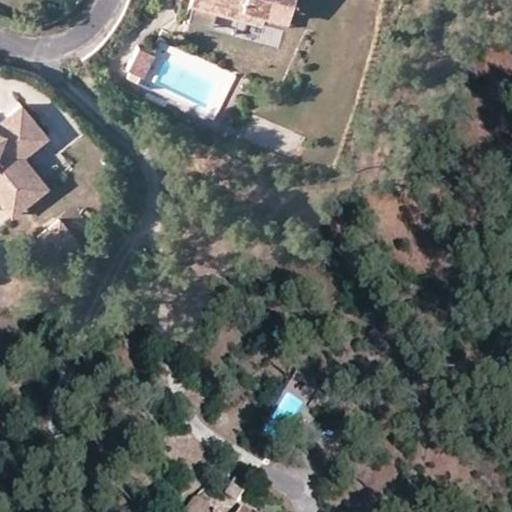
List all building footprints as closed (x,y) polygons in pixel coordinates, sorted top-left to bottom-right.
[(190,0),(191,1),(193,2),(217,9),(219,9),(221,0),(224,0),(243,6),(244,0),(190,0)] [(244,0),(243,6),(224,0),(221,0),(219,9),(263,21),(268,0),(244,0)] [(217,9),(193,2),(189,19),(213,26),(217,9)] [(138,45),(127,68),(142,75),(152,52),(138,45)] [(0,196),(16,213),(49,183),(22,153),(46,132),(18,101),(0,118),(0,196)] [(0,204),(11,218),(16,213),(0,196),(0,204)] [(60,217),(41,233),(61,256),(81,241),(60,217)] [(215,451),(189,433),(171,457),(199,477),(215,451)]
